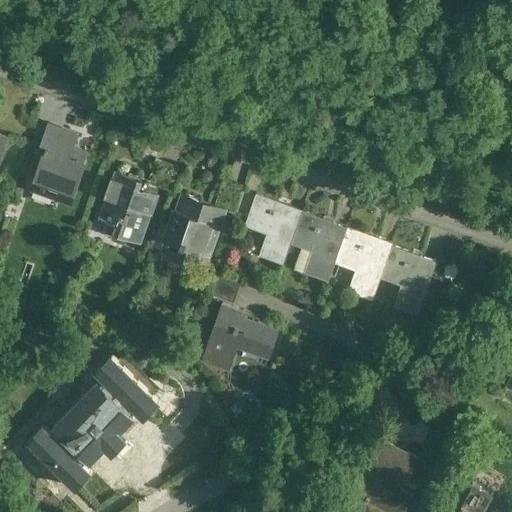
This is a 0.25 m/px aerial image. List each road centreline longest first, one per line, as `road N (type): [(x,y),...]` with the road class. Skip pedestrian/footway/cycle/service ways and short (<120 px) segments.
road 1 (residential): [(511,246),(0,69)]
road 2 (residential): [(152,511),(511,295)]
